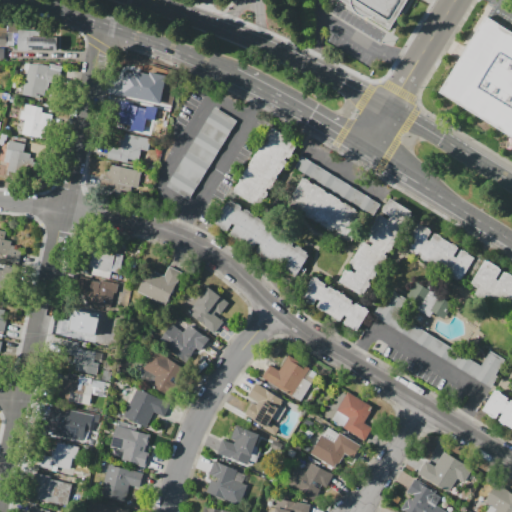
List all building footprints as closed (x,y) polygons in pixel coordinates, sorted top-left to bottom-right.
[(344,0),(361,10),(391,28),(407,0),(344,0)] [(511,136),(511,32),(488,18),(465,56),(442,94),(511,136)] [(0,45),(0,27),(7,27),(7,20),(18,21),(18,30),(18,40),(15,40),(15,46),(0,45)] [(18,30),(18,40),(18,50),(56,50),(57,37),(40,37),(40,30),(18,30)] [(23,94),(30,64),(41,64),(49,66),(50,63),(62,66),(58,84),(50,82),(48,90),(45,89),(44,96),(40,95),(39,98),(23,94)] [(156,102),(121,94),(126,72),(138,75),(139,73),(149,75),(150,72),(164,76),(161,93),(158,92),(156,102)] [(146,106),(119,103),(117,122),(144,126),(146,106)] [(206,119),(223,127),(225,122),(229,124),(233,118),(212,108),(206,119)] [(22,133),(25,120),(20,118),(22,111),(37,114),(38,111),(54,115),(52,125),(47,124),(45,132),(43,132),(41,138),(22,133)] [(260,207),(296,141),(269,127),(233,192),(260,207)] [(107,158),(109,145),(118,147),(120,139),(124,140),(125,133),(150,138),(148,149),(141,148),(138,161),(127,159),(127,162),(107,158)] [(4,162),(9,140),(25,144),(24,152),(31,153),(30,157),(34,158),(33,161),(40,163),(39,170),(25,167),(23,173),(7,169),(8,163),(4,162)] [(165,186),(188,199),(206,168),(197,162),(199,158),(186,150),(165,186)] [(110,165),(141,171),(137,188),(131,186),(130,192),(121,190),(121,192),(105,189),(108,177),(106,177),(107,171),(109,171),(110,165)] [(366,216),(302,177),(285,204),(349,243),(366,216)] [(407,207),(387,198),(380,213),(377,212),(364,241),(360,239),(348,268),(345,266),(338,283),(368,296),(407,207)] [(295,275),(309,252),(266,227),(268,223),(227,199),(213,223),(228,231),(226,235),(295,275)] [(473,256),(458,248),(459,246),(431,232),(432,230),(416,223),(403,250),(462,279),(473,256)] [(0,254),(0,229),(6,231),(5,239),(12,240),(11,245),(15,245),(14,248),(22,250),(19,263),(8,261),(9,256),(0,254)] [(109,279),(88,274),(92,256),(86,255),(88,246),(116,252),(115,253),(124,255),(119,273),(111,271),(109,279)] [(511,275),(503,269),(502,271),(486,259),(469,282),(477,288),(475,292),(494,306),(498,300),(511,310),(511,275)] [(0,269),(4,270),(5,265),(17,267),(16,275),(10,274),(9,279),(5,278),(1,294),(0,293),(0,269)] [(137,291),(149,268),(164,276),(169,266),(182,272),(166,305),(137,291)] [(111,308),(83,302),(84,297),(79,296),(82,286),(79,286),(81,277),(94,279),(93,280),(100,282),(100,279),(118,284),(116,292),(114,292),(111,308)] [(357,331),(369,309),(310,277),(299,297),(315,305),(314,306),(342,321),(341,322),(357,331)] [(452,299),(414,280),(406,297),(415,301),(412,307),(430,316),(431,312),(443,318),(452,299)] [(214,333),(189,314),(208,287),(229,303),(220,314),(216,311),(214,314),(223,321),(214,333)] [(419,341),(424,330),(396,315),(405,298),(388,289),(373,318),(419,341)] [(68,337),(74,308),(107,316),(100,345),(68,337)] [(187,362),(174,352),(176,350),(161,339),(172,324),(184,332),(189,324),(201,333),(201,332),(209,338),(200,351),(196,348),(193,352),(194,353),(187,362)] [(0,340),(15,343),(10,370),(0,368),(0,340)] [(67,340),(80,343),(78,348),(96,352),(94,362),(99,363),(96,376),(75,371),(76,364),(73,363),(75,355),(64,353),(67,340)] [(186,368),(177,384),(174,382),(168,393),(140,378),(145,370),(144,369),(154,350),(186,368)] [(504,360),(489,350),(480,365),(468,359),(462,369),(489,385),(504,360)] [(262,378),(270,365),(279,371),(288,355),(310,368),(309,369),(317,374),(301,401),(262,378)] [(110,382),(102,380),(105,369),(112,371),(110,382)] [(64,378),(92,383),(93,380),(110,383),(107,397),(91,394),(89,405),(82,403),(82,405),(77,404),(77,402),(60,399),(64,378)] [(266,428),(245,415),(252,402),(256,404),(258,402),(248,396),(256,382),(267,389),(267,390),(280,398),(281,403),(266,428)] [(123,417),(130,403),(127,401),(134,388),(137,389),(138,388),(170,403),(163,417),(153,412),(146,428),(123,417)] [(511,401),(508,399),(503,394),(492,389),(482,411),(497,418),(496,421),(511,428),(511,401)] [(332,419),(337,411),(336,411),(347,392),(373,407),(364,423),(372,428),(365,441),(342,428),(343,426),(332,419)] [(58,408),(92,415),(87,440),(53,433),(58,408)] [(307,418),(314,423),(310,429),(303,424),(307,418)] [(117,425),(120,426),(121,422),(136,426),(135,431),(150,435),(148,445),(147,445),(145,451),(150,453),(146,467),(121,460),(124,450),(111,446),(117,425)] [(247,465),(217,454),(222,439),(234,444),(235,440),(231,438),(236,425),(259,434),(247,465)] [(361,445),(353,458),(345,453),(336,469),(310,454),(322,434),(323,435),(328,427),(339,434),(339,433),(361,445)] [(307,429),(313,433),(309,439),(304,435),(307,429)] [(38,469),(41,455),(50,456),(52,447),(56,448),(58,442),(78,447),(72,476),(38,469)] [(418,473),(425,461),(435,466),(443,451),(473,469),(468,477),(461,480),(460,480),(460,485),(458,489),(451,485),(447,491),(418,473)] [(304,468),(297,464),(300,458),(308,462),(304,468)] [(239,505),(206,492),(211,479),(218,482),(219,479),(209,475),(214,460),(219,462),(219,463),(238,470),(237,472),(246,475),(242,483),(247,485),(239,505)] [(311,462),(332,474),(325,486),(317,481),(315,486),(320,489),(314,500),(285,484),(295,465),(306,471),(311,462)] [(143,473),(139,488),(129,485),(125,496),(102,490),(109,464),(133,471),(134,470),(143,473)] [(68,506),(37,499),(38,493),(36,492),(37,484),(34,484),(36,473),(51,477),(51,479),(72,484),(68,506)] [(406,511),(401,509),(406,500),(408,500),(409,498),(412,500),(414,496),(407,491),(414,479),(417,480),(418,480),(437,491),(435,493),(441,497),(436,505),(448,511),(406,511)] [(486,511),(490,505),(484,502),(495,483),(508,491),(511,493),(511,511),(486,511)] [(270,511),(271,507),(276,508),(278,499),(297,502),(309,504),(307,511),(270,511)] [(88,511),(90,501),(106,504),(105,509),(123,511),(88,511)]
